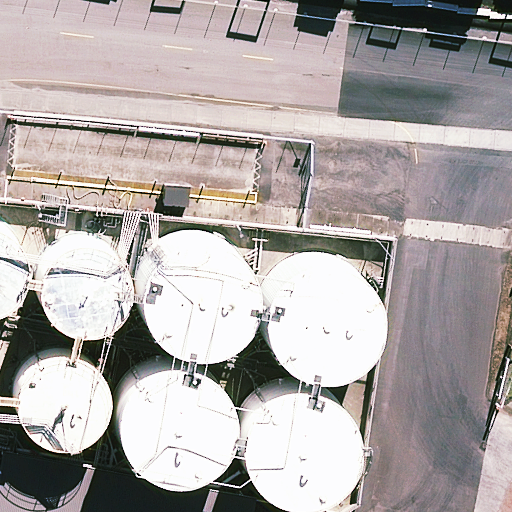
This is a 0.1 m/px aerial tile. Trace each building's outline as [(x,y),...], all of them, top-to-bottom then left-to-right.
[(166,323),(180,333),(197,339),(215,339),(232,334),(246,323),(256,309),(261,292),(260,274),(254,258),(243,244),(228,235),(210,230),(191,232),(174,240),(161,254),(153,271),(151,290),(156,308),(166,323)] [(0,311),(2,311),(13,302),(21,291),(25,278),(24,264),(19,251),(11,240),(0,233),(0,311)] [(56,315),(67,324),(80,328),(94,328),(107,324),(118,316),(126,304),(130,291),(130,277),(125,264),(116,254),(104,246),(91,243),(76,244),(62,251),(52,261),(46,275),(44,290),(48,304),(56,315)] [(289,348),(303,359),(320,364),(338,364),(354,359),(369,348),(379,334),(384,317),(383,299),(377,283),(365,269),(351,260),(333,256),(314,257),(297,266),(284,279),(276,296),(274,315),(279,334),(289,348)] [(140,440),(154,451),(170,457),(188,457),(205,451),(219,440),(229,426),(234,409),(233,391),(227,375),(216,361),(201,352),(184,348),(165,350),(148,358),(134,371),(126,388),(125,407),(130,426),(140,440)] [(30,422),(41,430),(54,434),(68,434),(81,430),(92,422),(100,410),(104,397),(103,383),(98,370),(90,360),(78,352),(64,349),(49,351),(36,357),(25,367),(19,381),(18,396),(22,410),(30,422)] [(260,477),(274,487),(291,493),(309,493),(326,487),(340,477),(350,463),(355,446),(354,428),(348,412),(337,398),(322,389),(304,384),(286,386),(268,394),(255,408),(247,425),(245,444),(250,462),(260,477)] [(1,450),(0,458),(0,511),(250,511),(254,493),(1,450)]
